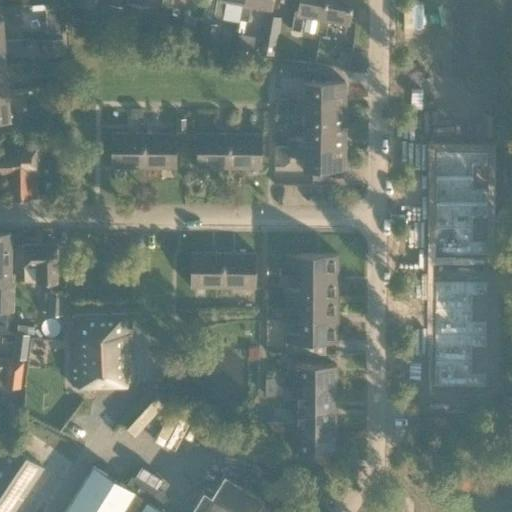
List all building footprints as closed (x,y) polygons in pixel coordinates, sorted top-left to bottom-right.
[(87,0),(86,6),(96,8),(97,0),(87,0)] [(206,0),(204,20),(220,22),(221,15),(214,13),(216,0),(206,0)] [(225,0),(240,0),(242,0),(246,1),(245,0),(216,0),(214,13),(221,15),(223,15),(225,0)] [(245,0),(246,1),(242,0),(239,18),(248,20),(251,2),(271,6),(271,0),(245,0)] [(304,12),(319,15),(323,16),(325,0),(299,0),(298,10),(295,9),(291,28),(300,30),(304,12)] [(325,0),(323,16),(319,15),(316,33),(325,34),(328,17),(348,20),(352,0),(325,0)] [(464,0),(464,54),(494,54),(494,0),(464,0)] [(147,28),(151,6),(126,2),(122,23),(147,28)] [(1,14),(16,13),(15,3),(1,4),(1,14)] [(111,3),(107,23),(118,25),(122,5),(111,3)] [(59,18),(55,19),(55,7),(46,8),(47,31),(59,30),(59,18)] [(0,43),(5,43),(4,39),(3,24),(21,22),(20,13),(16,13),(1,14),(2,17),(0,17),(0,43)] [(274,54),(280,16),(266,13),(259,51),(274,54)] [(185,17),(181,39),(197,42),(201,20),(185,17)] [(200,42),(217,44),(220,22),(204,20),(200,42)] [(42,54),(64,53),(63,37),(42,38),(42,54)] [(0,68),(7,68),(6,64),(5,48),(23,47),(22,38),(4,39),(5,43),(0,43),(0,68)] [(345,65),(348,52),(339,50),(336,62),(345,65)] [(60,59),(51,60),(53,73),(62,72),(60,59)] [(280,73),(324,78),(325,63),(282,59),(280,73)] [(6,64),(7,68),(0,68),(0,93),(9,93),(8,89),(7,73),(25,72),(24,62),(6,64)] [(483,110),(484,79),(417,79),(417,109),(483,110)] [(289,93),(288,102),(345,102),(345,80),(304,80),(304,93),(289,93)] [(9,93),(0,93),(0,118),(11,118),(9,98),(27,96),(26,87),(8,89),(9,93)] [(304,111),(304,123),(345,124),(345,102),(288,102),(288,110),(304,111)] [(176,131),(185,131),(185,117),(176,117),(176,131)] [(288,136),(288,144),(345,145),(345,124),(304,123),(304,136),(288,136)] [(111,165),(144,166),(144,132),(111,132),(111,165)] [(144,132),(144,166),(176,166),(177,132),(144,132)] [(196,166),(229,166),(230,132),(197,132),(196,166)] [(262,133),(230,132),(229,166),(262,166),(262,133)] [(0,152),(0,172),(11,172),(12,198),(39,197),(39,196),(38,196),(37,175),(43,174),(41,139),(9,140),(10,152),(0,152)] [(290,153),(304,153),(303,167),(312,167),(329,167),(344,167),(345,145),(288,144),(275,145),(275,164),(284,164),(290,159),(290,153)] [(433,150),(433,176),(471,176),(471,164),(485,164),(485,149),(433,150)] [(329,179),(329,167),(312,167),(312,179),(329,179)] [(433,176),(433,202),(485,202),(485,189),(471,189),(471,176),(433,176)] [(433,202),(433,228),(471,228),(471,216),(485,216),(485,202),(433,202)] [(433,228),(433,255),(485,255),(485,241),(471,241),(471,228),(433,228)] [(0,308),(13,310),(14,273),(11,273),(12,232),(0,231),(0,308)] [(36,281),(57,281),(58,244),(25,244),(25,265),(25,280),(36,281)] [(190,285),(223,285),(224,252),(191,251),(190,285)] [(224,252),(223,285),(256,286),(256,252),(224,252)] [(301,262),(301,274),(338,275),(338,253),(300,252),(300,253),(286,253),(286,262),(301,262)] [(280,274),(280,266),(268,265),(268,273),(280,274)] [(338,296),(338,275),(301,274),(301,287),(286,287),(286,296),(338,296)] [(433,281),(433,308),(472,308),(472,296),(485,296),(485,281),(433,281)] [(47,312),(64,312),(65,290),(48,289),(47,312)] [(301,305),(300,318),(338,318),(338,296),(286,296),(286,305),(301,305)] [(433,308),(433,334),(485,334),(485,320),(472,320),(472,308),(433,308)] [(74,338),(72,338),(73,384),(133,383),(131,337),(131,320),(126,320),(125,312),(73,314),(74,338)] [(338,318),(300,318),(300,330),(286,330),(286,339),(300,339),(300,340),(305,340),(337,340),(338,318)] [(13,355),(27,357),(30,333),(16,331),(13,355)] [(433,334),(433,360),(471,360),(471,348),(485,348),(485,334),(433,334)] [(305,353),(305,340),(300,340),(300,339),(286,339),(286,353),(305,353)] [(8,356),(4,382),(4,384),(21,386),(24,359),(8,356)] [(433,360),(433,387),(485,387),(485,372),(471,372),(471,360),(433,360)] [(293,364),(293,385),(337,385),(337,364),(293,364)] [(266,377),(266,385),(283,385),(283,377),(266,377)] [(283,385),(266,385),(266,394),(283,394),(283,385)] [(293,385),(293,407),(337,407),(337,385),(293,385)] [(337,429),(337,407),(293,407),(293,429),(337,429)] [(266,420),(266,429),(283,429),(283,420),(266,420)] [(283,429),(266,429),(266,438),(283,438),(283,429)] [(337,429),(293,429),(293,451),(337,451),(337,429)] [(3,447),(0,451),(0,510),(2,511),(12,511),(43,466),(7,441),(3,447)] [(132,476),(126,485),(94,465),(64,511),(169,511),(160,506),(166,497),(164,492),(137,475),(132,476)] [(211,493),(203,488),(193,505),(201,510),(199,511),(254,511),(255,510),(257,511),(264,511),(269,504),(262,500),(264,496),(224,472),(211,493)]
